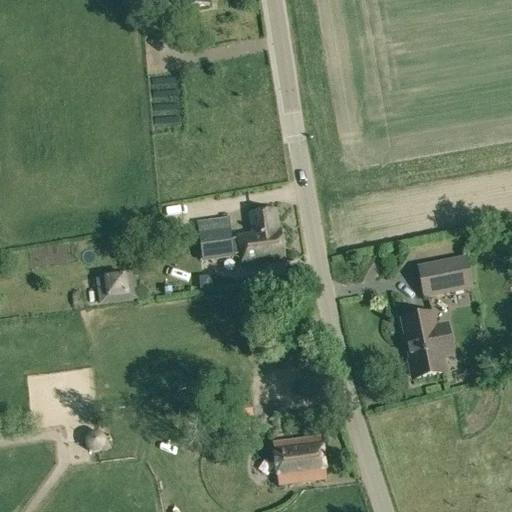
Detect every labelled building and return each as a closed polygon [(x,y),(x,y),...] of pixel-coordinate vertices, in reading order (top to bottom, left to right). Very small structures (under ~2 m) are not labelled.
[(178,0),(180,10),(210,6),(209,0),(178,0)] [(228,219),(196,223),(202,264),(235,259),(234,256),(241,256),(243,267),(285,260),(280,233),(277,211),(249,215),(249,216),(252,237),(239,239),(239,240),(232,241),(228,219)] [(467,258),(417,267),(423,301),(473,291),(467,258)] [(134,275),(97,280),(101,304),(137,300),(134,275)] [(191,296),(207,290),(202,278),(187,284),(191,296)] [(447,328),(435,331),(432,318),(405,324),(410,350),(416,381),(444,375),(441,360),(441,357),(452,355),(447,328)] [(427,396),(440,393),(438,387),(433,387),(425,389),(427,396)] [(225,426),(255,421),(252,402),(222,406),(225,426)] [(321,439),(274,445),(279,486),(326,480),(321,439)] [(97,454),(109,453),(108,440),(96,440),(97,454)]
